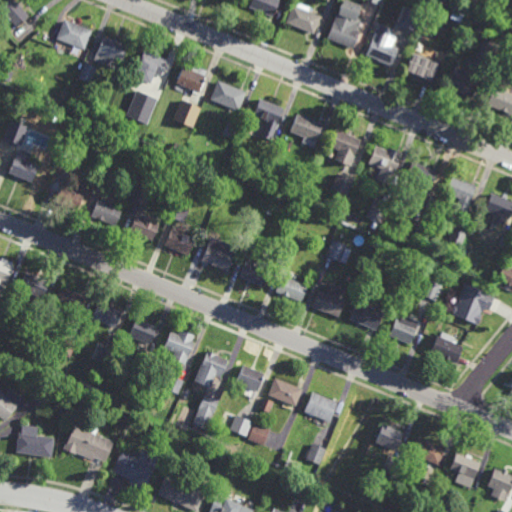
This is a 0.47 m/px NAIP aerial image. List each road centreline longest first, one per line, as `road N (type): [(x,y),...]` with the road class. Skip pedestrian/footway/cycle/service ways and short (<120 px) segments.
road 1 (residential): [(0,221),(511,430)]
road 2 (residential): [(123,0),(511,160)]
